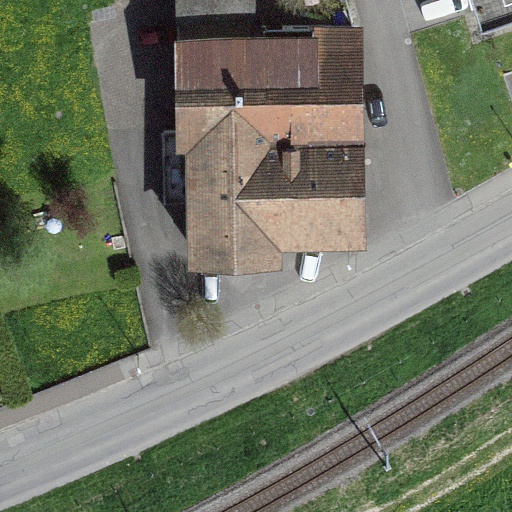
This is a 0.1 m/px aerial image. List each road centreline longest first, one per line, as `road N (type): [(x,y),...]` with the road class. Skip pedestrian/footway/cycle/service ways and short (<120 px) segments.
road 1 (tertiary): [(0,470),(275,350),(511,218)]
road 2 (track): [(410,511),(511,448)]
